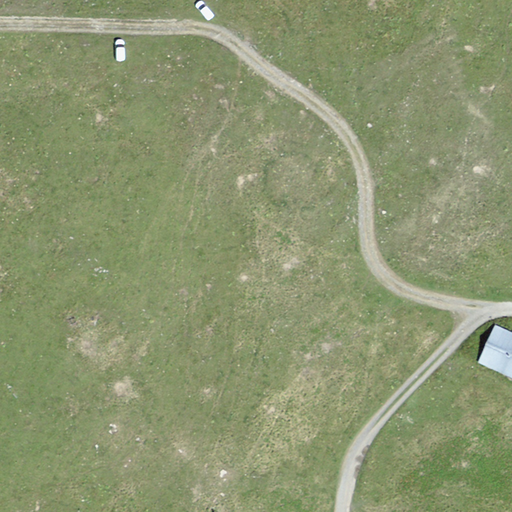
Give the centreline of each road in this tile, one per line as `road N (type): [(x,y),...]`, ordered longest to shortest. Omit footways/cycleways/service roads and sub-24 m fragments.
road 1 (track): [(0,24),(201,30),(235,42),(343,123),(377,267),(400,289),(432,299),(511,309)]
road 2 (track): [(343,511),(349,469),(368,433),(479,309)]
